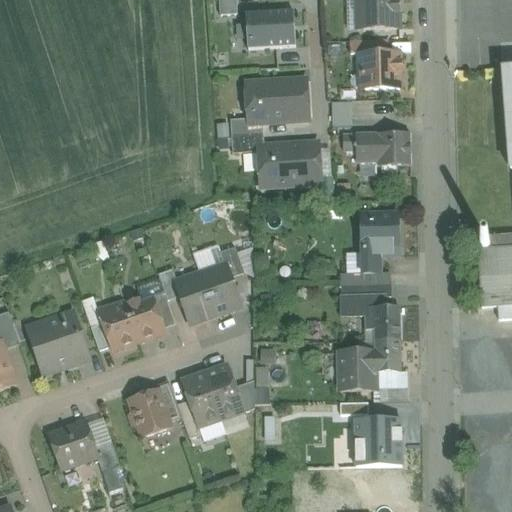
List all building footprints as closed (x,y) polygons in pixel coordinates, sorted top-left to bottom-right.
[(236,0),(219,0),(220,18),(238,17),(236,0)] [(357,0),(358,15),(364,20),(364,32),(400,31),(398,0),(357,0)] [(294,14),(246,17),(248,52),(296,49),(294,14)] [(364,44),(351,44),(351,57),(359,57),(365,57),(364,44)] [(389,44),(364,44),(365,57),(389,56),(389,44)] [(365,57),(359,57),(360,75),(365,80),(365,92),(401,91),(400,56),(389,56),(365,57)] [(511,71),(503,72),(510,172),(511,171),(511,237),(491,239),(491,238),(477,239),(478,253),(482,311),(498,309),(499,323),(511,322),(511,71)] [(306,83),(246,87),(249,122),(249,127),(263,126),(309,123),(306,83)] [(354,104),(334,105),(335,129),(354,128),(354,104)] [(249,122),(231,123),(232,140),(264,138),(263,126),(249,127),(249,122)] [(411,136),(356,137),(357,154),(357,166),(378,166),(378,169),(411,169),(411,136)] [(356,137),(344,137),(345,154),(357,154),(356,137)] [(264,138),(232,140),(233,157),(259,155),(259,150),(265,150),(264,138)] [(265,150),(259,150),(259,155),(261,190),(321,186),(321,179),(318,146),(265,150)] [(333,178),(321,179),(321,186),(322,203),(334,203),(333,178)] [(398,217),(362,218),(363,252),(380,252),(380,259),(398,259),(398,217)] [(235,250),(220,255),(225,268),(226,268),(231,281),(244,276),(235,250)] [(225,268),(201,277),(215,318),(241,309),(231,281),(226,268),(225,268)] [(172,272),(158,277),(160,281),(165,297),(167,304),(180,299),(176,285),(177,285),(172,272)] [(391,288),(391,276),(365,276),(365,288),(391,288)] [(177,285),(176,285),(180,299),(190,327),(215,318),(201,277),(177,285)] [(160,281),(137,290),(141,300),(125,306),(139,344),(165,335),(164,331),(154,301),(165,297),(160,281)] [(391,288),(365,288),(366,299),(366,300),(385,299),(391,299),(391,288)] [(167,304),(165,297),(154,301),(164,331),(176,327),(167,304)] [(385,311),(385,299),(366,300),(366,299),(342,299),(342,318),(366,318),(366,333),(375,332),(375,343),(400,343),(400,310),(385,311)] [(94,300),(82,304),(91,330),(102,326),(100,319),(94,300)] [(125,306),(110,311),(111,315),(100,319),(102,326),(110,350),(112,354),(139,344),(125,306)] [(20,346),(9,314),(0,317),(0,345),(1,345),(3,352),(20,346)] [(86,354),(73,316),(61,320),(74,358),(86,354)] [(61,320),(28,332),(44,377),(77,366),(74,358),(61,320)] [(102,326),(91,330),(99,354),(110,350),(102,326)] [(375,343),(361,344),(361,354),(367,354),(376,354),(375,343)] [(400,343),(375,343),(376,354),(367,354),(367,375),(376,375),(401,375),(400,343)] [(0,345),(0,391),(15,387),(3,352),(1,345),(0,345)] [(278,349),(266,349),(267,361),(278,361),(278,349)] [(367,375),(367,354),(361,354),(340,354),(340,394),(376,393),(376,375),(367,375)] [(244,414),(235,390),(228,369),(205,377),(221,422),(243,414),(244,414)] [(263,373),(255,373),(255,385),(264,385),(263,373)] [(401,375),(376,375),(376,393),(380,393),(380,391),(409,391),(409,375),(401,375)] [(205,377),(183,385),(189,404),(198,430),(199,429),(221,422),(205,377)] [(254,384),(235,390),(244,414),(243,414),(243,416),(255,411),(254,389),(254,384)] [(268,389),(254,389),(257,409),(269,409),(268,389)] [(160,396),(159,392),(129,403),(133,417),(130,418),(134,429),(137,428),(142,441),(172,430),(160,396)] [(171,392),(160,396),(170,424),(181,420),(171,392)] [(198,430),(189,404),(178,408),(182,420),(189,441),(202,437),(199,429),(198,430)] [(103,421),(87,426),(95,452),(112,446),(103,421)] [(402,423),(356,424),(357,470),(378,469),(403,469),(402,423)] [(86,426),(49,438),(61,472),(97,460),(98,460),(95,452),(87,426),(86,426)] [(112,446),(95,452),(98,460),(97,460),(102,475),(116,470),(120,469),(112,446)] [(116,470),(102,475),(109,495),(123,490),(116,470)] [(268,510),(267,497),(257,497),(257,510),(268,510)]
